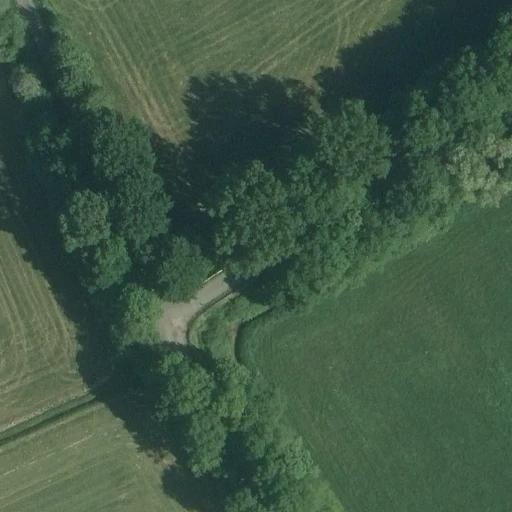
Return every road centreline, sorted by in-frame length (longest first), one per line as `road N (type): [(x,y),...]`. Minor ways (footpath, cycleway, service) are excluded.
road 1 (unclassified): [(511,103),(169,325),(24,0)]
road 2 (track): [(283,511),(169,325)]
